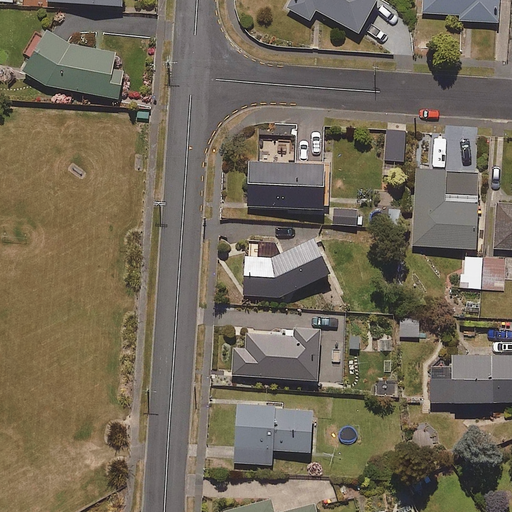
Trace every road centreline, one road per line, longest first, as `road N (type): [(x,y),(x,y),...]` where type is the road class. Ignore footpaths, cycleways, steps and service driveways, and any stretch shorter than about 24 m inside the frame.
road 1 (residential): [(192,76),(164,511)]
road 2 (residential): [(192,76),(511,98)]
